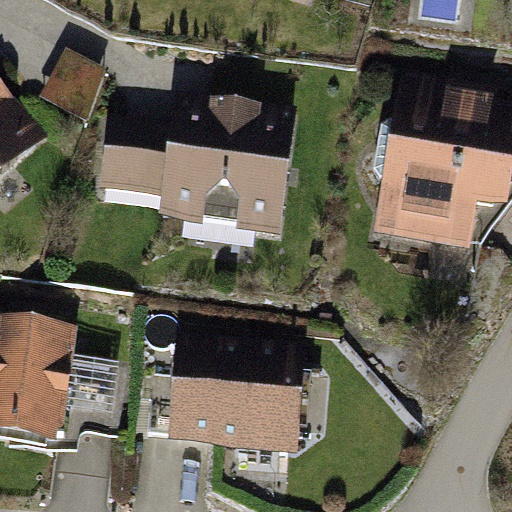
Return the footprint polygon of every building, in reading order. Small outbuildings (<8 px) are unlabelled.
[(332,0),(362,9),(364,0),(332,0)] [(405,87),(384,231),(468,243),(474,200),(507,205),(511,170),(511,114),(493,112),(495,100),(405,87)] [(0,97),(0,172),(37,141),(0,97)] [(126,115),(116,187),(170,194),(167,216),(276,231),(292,112),(186,97),(182,123),(126,115)] [(0,339),(0,456),(80,463),(90,347),(0,339)] [(301,358),(182,351),(177,444),(296,451),(301,358)]
